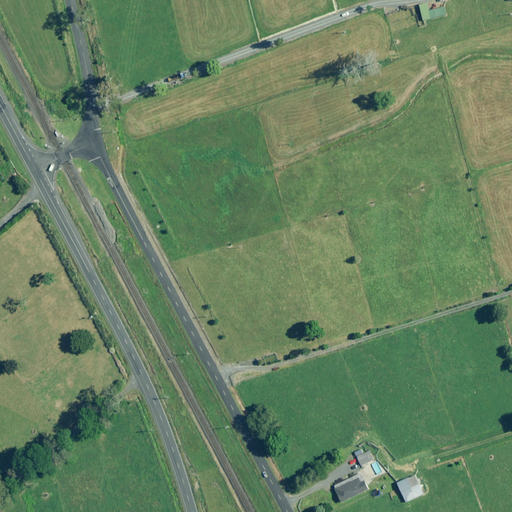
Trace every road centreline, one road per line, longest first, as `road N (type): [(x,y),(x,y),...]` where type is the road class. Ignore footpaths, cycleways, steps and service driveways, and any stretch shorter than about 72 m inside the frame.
road 1 (unclassified): [(93,144),(289,511)]
road 2 (tertiary): [(193,511),(153,398),(35,171)]
road 3 (unclassified): [(69,0),(93,144)]
